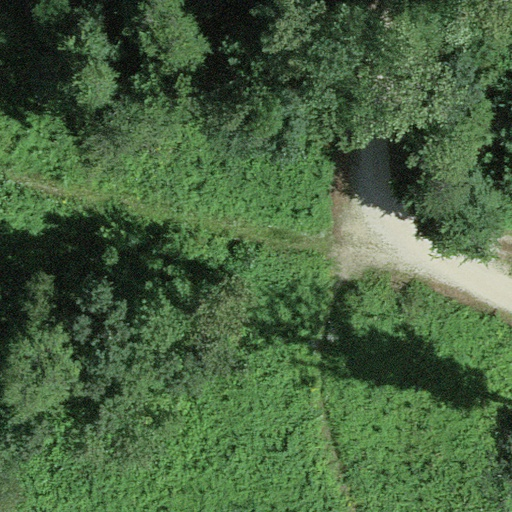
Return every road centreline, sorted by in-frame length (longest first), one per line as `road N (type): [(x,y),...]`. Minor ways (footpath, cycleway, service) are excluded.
road 1 (track): [(511,238),(360,235),(174,217),(0,167)]
road 2 (track): [(393,0),(360,235)]
road 3 (track): [(360,235),(511,306)]
